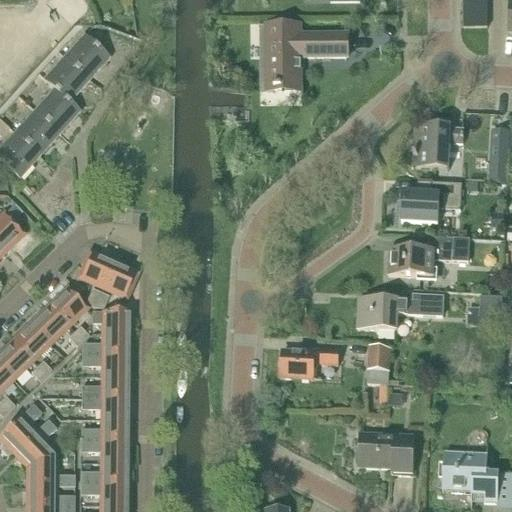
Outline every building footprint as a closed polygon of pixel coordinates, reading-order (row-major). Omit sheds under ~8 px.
[(88,10),(77,0),(69,0),(58,11),(73,25),(88,10)] [(487,6),(463,6),(463,18),(487,17),(487,6)] [(487,17),(463,18),(464,30),(487,30),(487,17)] [(300,60),(348,60),(347,38),(300,38),(300,28),(267,28),(267,91),(300,91),(300,60)] [(89,83),(109,61),(83,38),(63,60),(89,83)] [(63,60),(43,82),(69,105),(89,83),(63,60)] [(80,114),(69,105),(43,82),(53,92),(34,113),(60,137),(80,114)] [(39,159),(60,137),(34,113),(14,136),(39,159)] [(463,148),(464,134),(449,133),(450,130),(415,128),(412,171),(447,173),(449,147),(463,148)] [(508,162),(509,134),(493,133),(492,162),(508,162)] [(0,151),(0,163),(19,181),(39,159),(14,136),(0,151)] [(460,215),(461,188),(432,187),(431,198),(402,197),(401,226),(437,228),(437,213),(460,215)] [(477,187),(465,187),(465,197),(476,197),(477,187)] [(0,250),(5,255),(23,237),(4,217),(0,220),(0,250)] [(452,265),(453,242),(428,240),(428,254),(389,252),(388,278),(432,281),(433,264),(452,265)] [(469,242),(454,242),(452,265),(468,266),(469,242)] [(101,291),(113,266),(89,256),(78,281),(101,291)] [(137,277),(113,266),(101,291),(125,302),(137,277)] [(93,311),(100,295),(92,291),(86,304),(92,311),(93,311)] [(67,292),(49,309),(68,329),(87,312),(67,292)] [(109,299),(100,295),(93,311),(103,310),(109,299)] [(413,299),(413,305),(359,302),(357,333),(397,334),(398,318),(442,319),(443,300),(413,299)] [(501,328),(502,301),(480,300),(479,328),(501,328)] [(68,329),(49,309),(30,327),(50,347),(68,329)] [(101,337),(128,337),(128,316),(92,316),(92,327),(101,327),(101,337)] [(50,347),(30,327),(12,345),(31,365),(50,347)] [(80,329),(74,335),(82,344),(88,338),(80,329)] [(82,344),(74,335),(68,341),(77,349),(82,344)] [(82,360),(128,360),(128,337),(101,337),(101,347),(85,347),(82,350),(82,360)] [(31,365),(12,345),(0,356),(0,369),(13,383),(31,365)] [(370,350),(368,374),(366,386),(380,388),(379,411),(386,411),(388,376),(391,352),(370,350)] [(337,370),(338,357),(306,355),(306,358),(282,357),(280,382),(313,384),(314,368),(337,370)] [(101,380),(128,380),(128,360),(82,360),(82,370),(101,370),(101,380)] [(43,364),(36,370),(45,379),(51,373),(43,364)] [(0,395),(13,383),(0,369),(0,395)] [(45,379),(36,370),(31,376),(40,384),(45,379)] [(81,401),(128,402),(128,380),(101,380),(101,390),(81,390),(81,401)] [(1,406),(0,407),(8,415),(14,409),(6,400),(0,406),(1,406)] [(100,423),(128,423),(128,402),(81,401),(81,413),(100,413),(100,423)] [(0,439),(0,442),(14,456),(34,436),(28,430),(41,417),(33,408),(0,439)] [(14,456),(14,457),(27,470),(56,459),(54,457),(43,445),(56,432),(47,423),(34,436),(14,456)] [(81,444),(128,444),(128,423),(100,423),(100,433),(81,433),(81,444)] [(413,457),(414,440),(359,437),(357,470),(391,471),(391,476),(411,477),(413,457)] [(100,466),(127,466),(128,444),(81,444),(81,455),(100,456),(100,466)] [(498,506),(499,476),(486,475),(487,457),(444,455),(442,495),(471,496),(471,505),(498,506)] [(56,479),(56,459),(27,470),(27,490),(56,491),(74,491),(74,479),(56,479)] [(81,488),(127,488),(127,466),(100,466),(100,476),(81,476),(81,488)] [(99,509),(127,509),(127,488),(81,488),(81,499),(99,499),(99,509)] [(56,491),(27,490),(27,511),(74,511),(74,500),(56,500),(56,491)]
